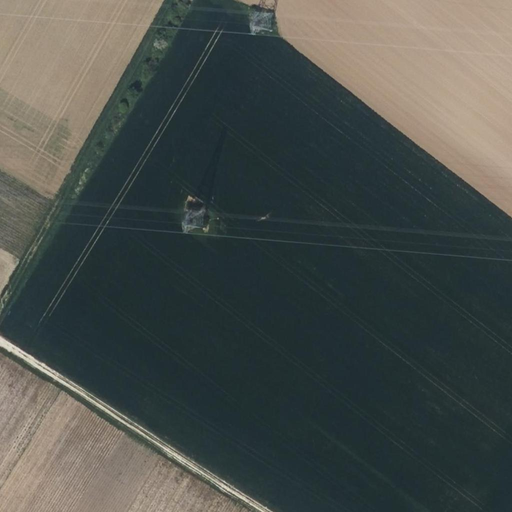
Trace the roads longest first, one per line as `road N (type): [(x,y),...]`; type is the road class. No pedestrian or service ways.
road 1 (track): [(170,0),(0,309)]
road 2 (track): [(264,511),(0,342)]
